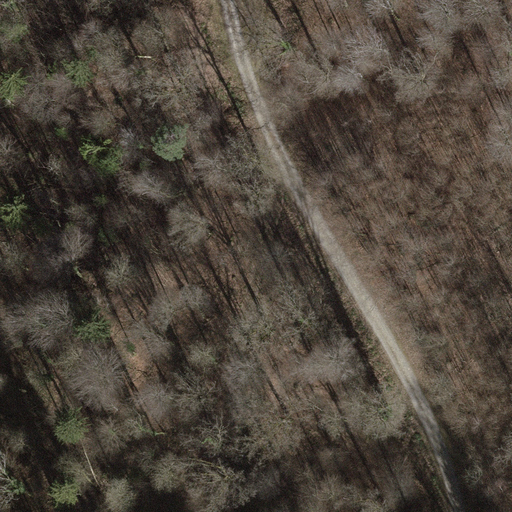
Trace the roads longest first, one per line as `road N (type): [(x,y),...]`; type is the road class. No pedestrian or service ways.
road 1 (track): [(228,0),(231,56),(437,423),(456,511)]
road 2 (track): [(282,145),(231,345),(240,511)]
